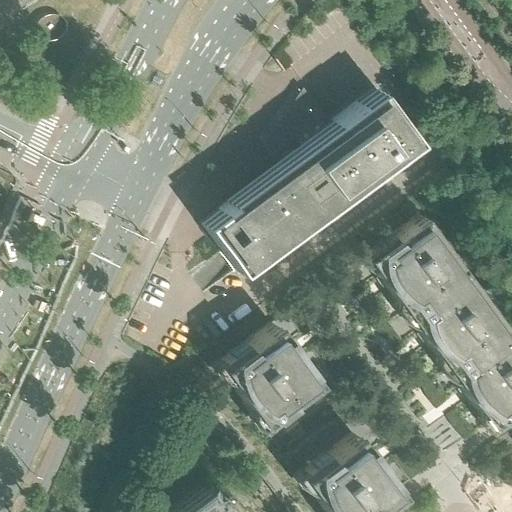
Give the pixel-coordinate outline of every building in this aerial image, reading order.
[(234,271),(404,145),(413,139),(375,87),(323,126),(315,115),(315,114),(306,102),(296,109),(294,108),(292,108),(290,110),(289,112),(289,114),(282,120),(299,143),(223,199),(226,202),(199,222),(234,271)] [(461,272),(440,244),(417,214),(389,235),(386,231),(372,241),(375,245),(360,256),(403,313),(461,272)] [(502,328),(481,299),(461,272),(403,313),(444,369),(502,328)] [(312,379),(298,360),(303,357),(289,338),(284,341),(270,322),(241,343),(238,340),(225,350),(228,354),(213,364),(255,421),(270,411),(273,415),(286,404),(283,400),(312,379)] [(511,402),(511,342),(502,328),(444,369),(483,423),(511,402)] [(362,511),(393,489),(379,471),(384,467),(370,448),(365,451),(351,432),(322,454),(320,450),(306,460),(309,464),(294,475),(295,476),(321,511),(362,511)] [(220,511),(211,499),(201,485),(165,511),(220,511)]
